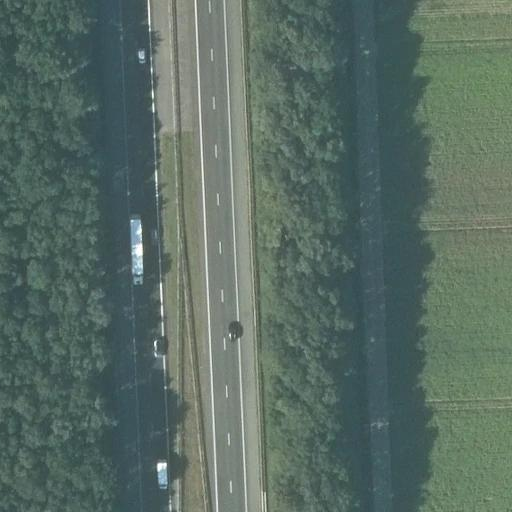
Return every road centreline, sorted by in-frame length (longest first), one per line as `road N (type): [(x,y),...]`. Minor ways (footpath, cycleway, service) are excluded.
road 1 (motorway): [(230,511),(208,0)]
road 2 (motorway): [(132,0),(154,511)]
